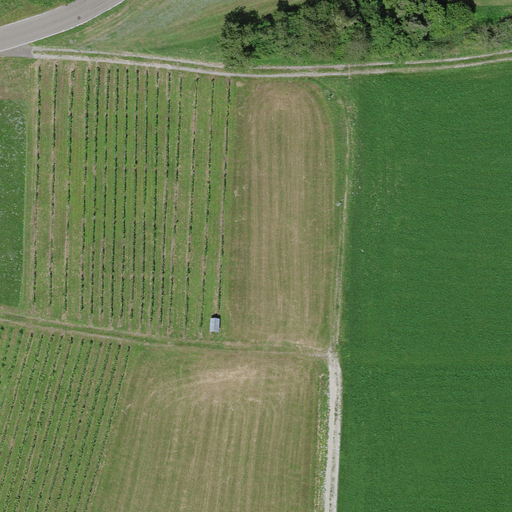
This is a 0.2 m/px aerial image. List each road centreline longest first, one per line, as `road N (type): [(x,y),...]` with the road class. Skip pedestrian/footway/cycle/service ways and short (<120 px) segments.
road 1 (track): [(327,511),(347,135),(341,90),(326,71),(234,72),(0,49)]
road 2 (track): [(0,319),(332,362)]
road 3 (track): [(326,71),(511,57)]
